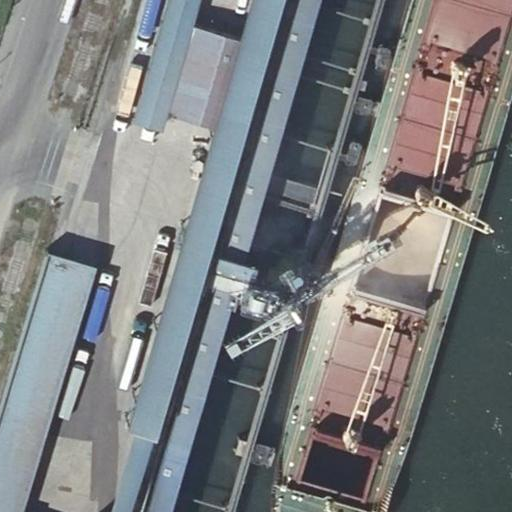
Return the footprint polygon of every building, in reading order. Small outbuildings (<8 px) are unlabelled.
[(199,0),(169,0),(138,110),(166,119),(171,102),(173,103),(199,14),(196,13),(199,0)] [(258,31),(199,14),(173,103),(232,120),(258,31)] [(20,499),(62,361),(46,356),(51,338),(47,338),(61,290),(76,294),(82,295),(91,263),(46,250),(0,407),(0,511),(28,511),(31,502),(20,499)] [(47,338),(51,338),(60,341),(70,312),(76,294),(61,290),(47,338)] [(87,298),(82,295),(76,294),(70,312),(76,314),(82,315),(87,298)] [(60,341),(67,343),(76,314),(70,312),(60,341)] [(46,356),(62,361),(67,343),(60,341),(51,338),(46,356)] [(64,511),(31,502),(28,511),(64,511)]
